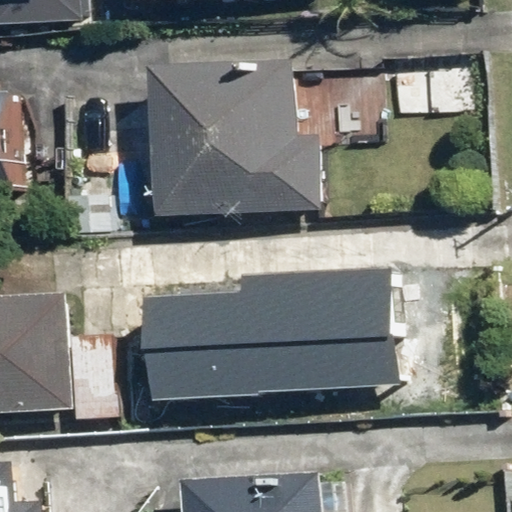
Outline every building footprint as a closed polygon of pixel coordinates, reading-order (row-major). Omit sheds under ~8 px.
[(143,0),(144,15),(331,13),(330,0),(143,0)] [(300,66),(160,73),(168,224),(330,215),(326,140),(304,141),(300,66)] [(0,200),(15,201),(15,101),(0,101),(0,200)] [(143,301),(149,395),(399,379),(392,269),(247,278),(248,294),(143,301)] [(0,304),(0,420),(83,414),(73,298),(0,304)] [(0,511),(15,511),(15,472),(0,472),(0,511)] [(346,511),(346,501),(327,502),(327,484),(190,486),(189,511),(346,511)]
